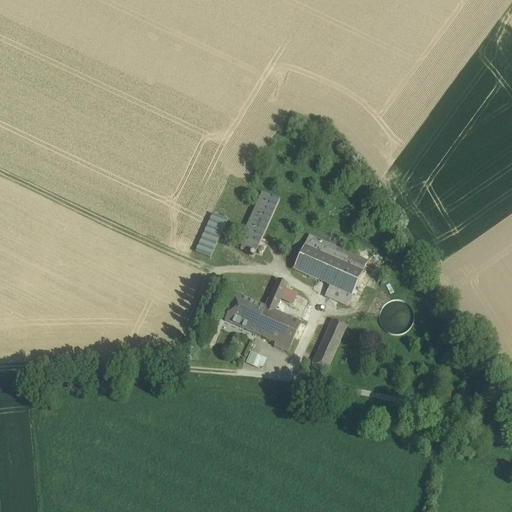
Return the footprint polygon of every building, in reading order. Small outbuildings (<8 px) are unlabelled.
[(261,194),(238,245),(255,253),(279,202),(261,194)] [(212,216),(195,253),(210,259),(227,223),(212,216)] [(368,262),(309,236),(305,246),(363,273),(368,262)] [(363,273),(305,246),(293,270),(331,287),(351,297),(363,273)] [(265,307),(265,308),(275,312),(287,285),(278,280),(265,307)] [(347,306),(351,297),(331,287),(327,296),(347,306)] [(265,307),(237,295),(225,321),(253,334),(265,308),(265,307)] [(408,303),(385,303),(384,329),(408,329),(408,303)] [(275,312),(265,308),(253,334),(275,344),(274,347),(287,353),(301,324),(300,324),(275,312)] [(332,320),(312,364),(326,371),(347,327),(332,320)] [(251,352),(248,364),(264,369),(268,357),(251,352)]
